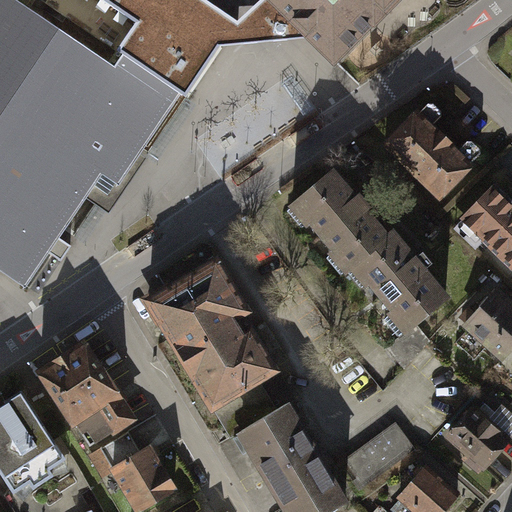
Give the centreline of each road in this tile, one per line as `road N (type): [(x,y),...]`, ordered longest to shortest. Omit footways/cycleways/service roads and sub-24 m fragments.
road 1 (residential): [(98,286),(448,45)]
road 2 (residential): [(98,286),(231,511)]
